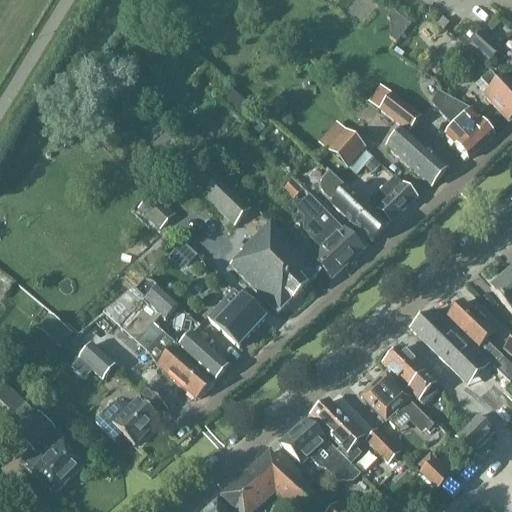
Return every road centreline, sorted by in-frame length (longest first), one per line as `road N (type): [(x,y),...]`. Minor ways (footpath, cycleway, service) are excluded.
road 1 (tertiary): [(173,511),(511,218)]
road 2 (unclassified): [(201,427),(195,419),(511,133)]
